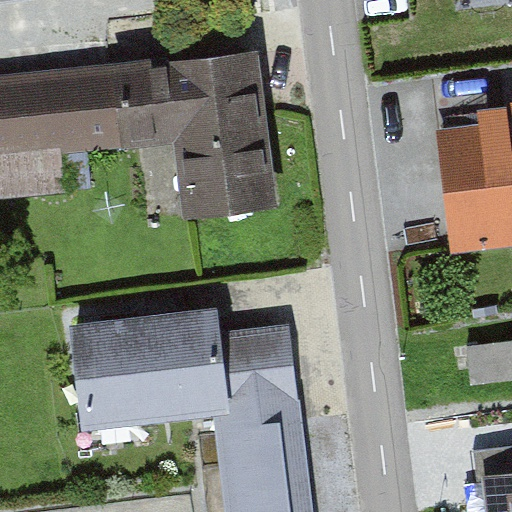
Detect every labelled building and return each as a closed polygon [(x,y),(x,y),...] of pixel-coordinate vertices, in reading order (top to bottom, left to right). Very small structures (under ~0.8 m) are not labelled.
[(0,89),(0,211),(72,204),(68,169),(183,157),(192,241),(274,232),(256,63),(0,89)] [(507,121),(437,130),(453,244),(511,236),(511,89),(503,91),(507,121)] [(220,313),(67,332),(81,436),(212,419),(223,511),(312,511),(290,338),(224,346),(220,313)] [(508,341),(454,346),(458,383),(511,378),(508,341)] [(487,511),(511,511),(511,488),(485,492),(487,511)]
